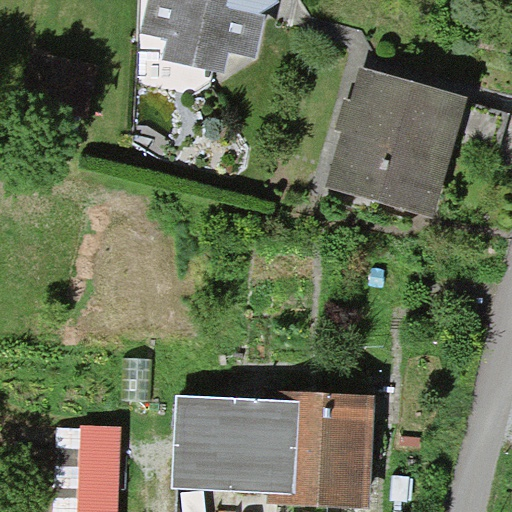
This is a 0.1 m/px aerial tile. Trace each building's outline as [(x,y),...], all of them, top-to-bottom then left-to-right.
[(151,0),(142,37),(168,46),(163,67),(224,81),(228,61),(258,66),(267,20),(280,8),(277,1),(276,0),(151,0)] [(33,55),(24,105),(90,118),(99,68),(33,55)] [(470,104),(361,70),(351,104),(347,119),(343,133),(326,190),(434,224),(470,104)] [(347,119),(351,104),(345,102),(337,131),(343,133),(347,119)] [(295,500),(268,499),(267,509),(330,511),(371,511),(374,458),(377,400),(275,395),(275,406),(300,407),(295,500)] [(275,406),(178,400),(173,492),(268,499),(295,500),(300,407),(275,406)] [(82,428),(78,511),(118,511),(122,430),(82,428)]
